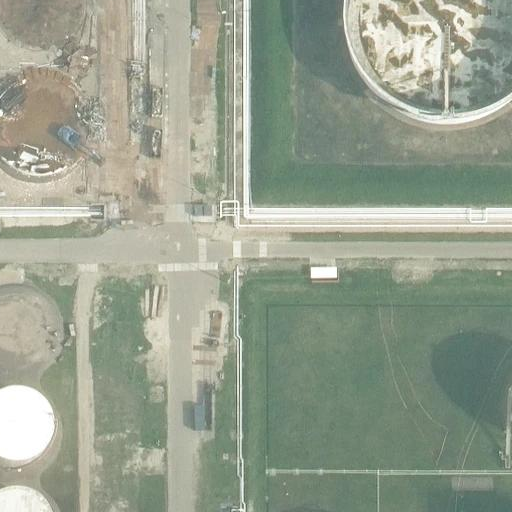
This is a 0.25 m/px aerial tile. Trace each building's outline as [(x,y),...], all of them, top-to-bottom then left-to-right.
[(0,0),(10,47),(84,34),(77,0),(0,0)] [(391,110),(453,125),(511,102),(511,101),(511,0),(344,0),(340,16),(349,63),(391,110)] [(0,90),(0,142),(8,180),(93,161),(74,75),(0,90)] [(335,270),(310,270),(310,279),(335,279),(335,270)] [(0,464),(47,466),(49,398),(0,396),(0,464)] [(0,497),(0,511),(44,511),(44,498),(0,497)]
